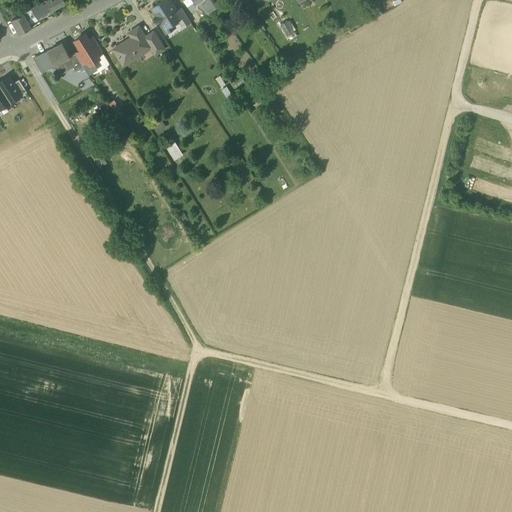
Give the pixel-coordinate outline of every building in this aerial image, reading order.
[(47,0),(42,0),(32,6),(37,15),(49,9),(51,12),(54,10),(52,7),(47,0)] [(171,0),(159,0),(153,4),(157,11),(162,19),(163,19),(170,20),(171,21),(178,16),(180,14),(176,8),(171,0)] [(191,19),(182,4),(176,8),(180,14),(178,16),(183,24),(191,19)] [(32,6),(13,17),(21,31),(32,25),(28,18),(36,13),(32,6)] [(290,16),(282,20),(287,31),(296,27),(290,16)] [(139,22),(129,29),(132,33),(114,45),(124,61),(151,43),(149,40),(150,40),(146,33),(139,22)] [(164,45),(154,28),(146,33),(150,40),(149,40),(151,43),(156,50),(164,45)] [(86,30),(75,37),(82,47),(88,58),(94,59),(100,54),(98,50),(91,39),(86,30)] [(96,36),(91,39),(98,50),(103,47),(96,36)] [(62,40),(49,47),(57,61),(70,54),(70,53),(62,40)] [(42,69),(57,61),(49,47),(34,55),(42,69)] [(88,58),(82,47),(77,49),(83,61),(88,58)] [(77,49),(70,53),(70,54),(57,61),(62,71),(74,64),(76,68),(85,64),(83,61),(77,49)] [(0,81),(11,100),(22,93),(14,80),(9,73),(0,78),(0,81)] [(14,80),(22,93),(28,89),(20,76),(14,80)] [(0,105),(1,106),(11,100),(0,81),(0,105)] [(464,151),(498,162),(503,147),(502,146),(507,131),(473,121),(469,134),(464,151)] [(175,155),(184,150),(173,132),(164,138),(175,155)] [(93,136),(85,140),(99,164),(107,159),(93,136)] [(162,145),(156,148),(165,164),(170,161),(162,145)] [(466,157),(463,167),(469,169),(471,164),(475,165),(476,160),(466,157)]
